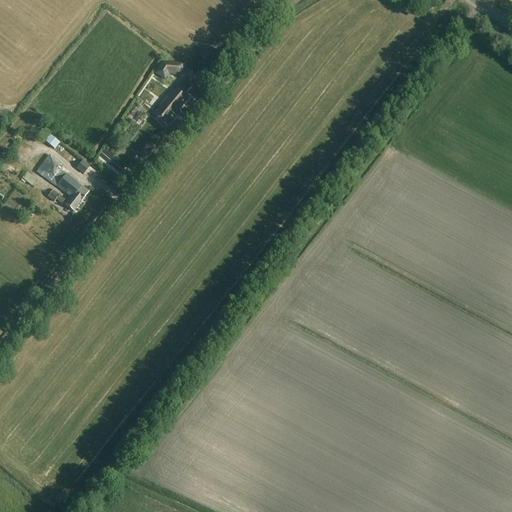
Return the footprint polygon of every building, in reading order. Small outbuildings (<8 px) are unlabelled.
[(162,62),(154,73),(164,80),(168,74),(181,75),(182,64),(162,62)] [(153,115),(167,127),(176,117),(174,116),(189,98),(177,87),(153,115)] [(50,182),(56,187),(70,198),(65,205),(74,212),(89,192),(66,174),(65,175),(59,170),(63,166),(49,156),(36,173),(49,183),(50,182)] [(89,167),(81,161),(76,169),(83,175),(89,167)] [(54,202),(56,200),(61,204),(64,200),(52,191),(47,197),(54,202)]
